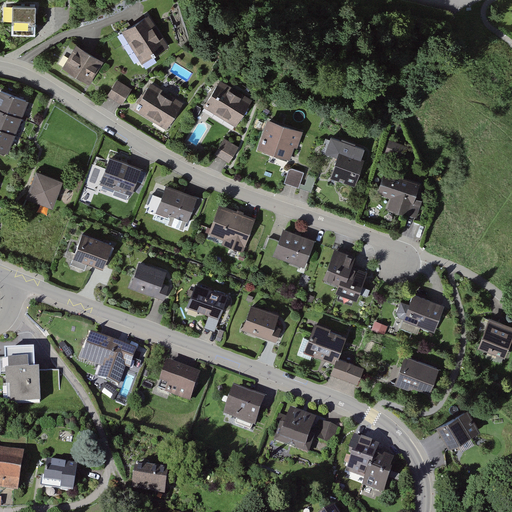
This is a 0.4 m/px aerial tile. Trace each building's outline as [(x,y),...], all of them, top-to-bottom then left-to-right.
[(37,5),(11,4),(10,22),(13,22),(12,33),(36,34),(37,5)] [(151,8),(123,26),(143,57),(171,39),(151,8)] [(101,63),(74,46),(59,70),(87,86),(101,63)] [(250,101),(216,79),(199,104),(234,127),(250,101)] [(130,91),(115,81),(105,97),(120,107),(130,91)] [(182,105),(149,84),(132,109),(165,130),(182,105)] [(31,101),(0,90),(0,110),(25,119),(31,101)] [(22,118),(0,110),(0,129),(14,135),(16,135),(22,118)] [(299,132),(264,121),(255,151),(287,161),(291,149),(294,149),(299,132)] [(0,129),(0,149),(8,152),(14,135),(0,129)] [(239,148),(225,139),(215,155),(229,164),(239,148)] [(405,147),(387,141),(383,155),(401,160),(405,147)] [(360,160),(335,153),(328,180),(352,187),(360,160)] [(139,169),(106,158),(97,186),(130,197),(139,169)] [(304,174),(290,169),(285,184),(299,189),(300,184),(304,174)] [(63,181),(37,170),(25,198),(53,208),(63,181)] [(416,182),(381,172),(374,195),(390,199),(386,212),(414,220),(420,200),(412,198),(416,182)] [(305,186),(300,184),(299,189),(311,193),(317,177),(308,175),(305,186)] [(194,196),(162,186),(154,213),(186,223),(194,196)] [(253,219),(216,206),(206,235),(243,247),(253,219)] [(311,241),(281,229),(270,257),(301,268),(311,241)] [(107,243),(78,234),(70,261),(100,270),(107,243)] [(351,256),(331,249),(320,281),(332,285),(329,294),(353,302),(363,271),(348,266),(351,256)] [(162,272),(136,262),(126,289),(161,301),(167,287),(158,284),(162,272)] [(224,296),(192,285),(183,309),(216,321),(224,296)] [(442,307),(410,296),(401,323),(433,334),(442,307)] [(274,315),(248,306),(239,331),(274,344),(280,329),(271,326),(274,315)] [(511,341),(511,328),(490,321),(481,351),(506,359),(511,341)] [(388,327),(375,322),(372,331),(385,336),(388,327)] [(344,336),(311,324),(300,354),(332,366),(328,376),(357,386),(363,370),(336,360),(344,336)] [(136,348),(90,333),(82,358),(102,365),(98,376),(121,384),(126,368),(129,369),(136,348)] [(35,349),(5,350),(5,369),(2,369),(2,385),(8,385),(9,403),(37,402),(35,349)] [(438,369),(401,357),(393,385),(430,397),(438,369)] [(196,375),(162,364),(155,385),(169,390),(167,395),(187,402),(196,375)] [(263,399),(231,388),(221,416),(254,427),(263,399)] [(314,421),(285,410),(274,440),(307,454),(314,438),(308,435),(314,421)] [(469,412),(436,429),(449,452),(481,434),(469,412)] [(353,448),(350,447),(343,473),(361,478),(359,486),(382,493),(391,459),(372,454),(374,445),(355,440),(353,448)] [(0,485),(18,489),(23,452),(0,448),(0,485)] [(72,491),(77,464),(46,459),(41,486),(72,491)] [(165,471),(131,465),(126,493),(160,498),(165,471)]
